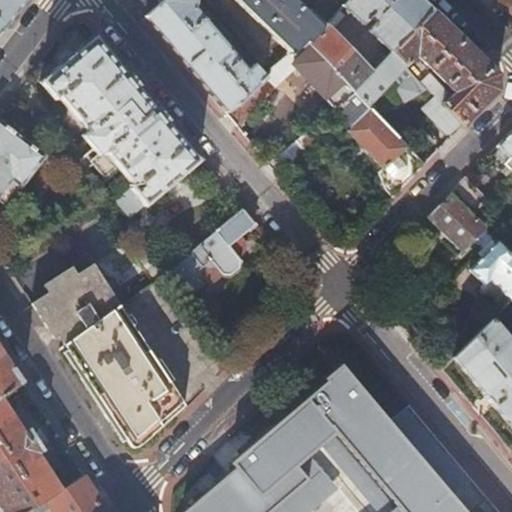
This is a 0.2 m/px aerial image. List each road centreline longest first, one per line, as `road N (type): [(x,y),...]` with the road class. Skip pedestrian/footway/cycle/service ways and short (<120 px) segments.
road 1 (residential): [(337,285),(99,0)]
road 2 (residential): [(127,498),(337,285)]
road 3 (residential): [(511,490),(337,285)]
road 4 (residential): [(337,285),(511,101)]
road 5 (residential): [(0,304),(127,498)]
